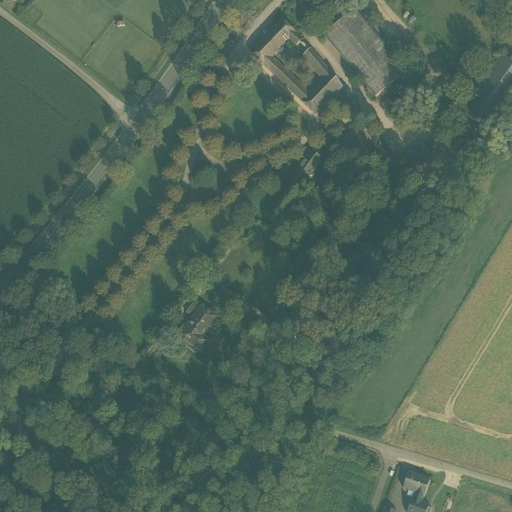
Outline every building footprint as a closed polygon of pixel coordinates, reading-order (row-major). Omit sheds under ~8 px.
[(355,11),(324,36),(376,98),(407,73),(355,11)] [(282,20),(258,44),(272,58),(290,40),(296,47),(303,41),(282,20)] [(308,94),(272,58),(258,44),(251,52),(301,101),(308,94)] [(321,81),(329,72),(311,50),(303,57),(321,81)] [(511,62),(502,56),(462,114),(487,131),(511,93),(511,62)] [(321,81),(308,94),(301,101),(316,116),(343,88),(329,72),(321,81)] [(418,145),(403,166),(416,175),(431,154),(418,145)] [(321,159),(313,152),(299,170),(310,178),(311,177),(313,178),(318,171),(314,168),(321,159)] [(310,178),(299,170),(293,179),(292,179),(287,185),(297,192),(304,182),(306,184),(310,178)] [(434,189),(430,186),(417,204),(413,201),(407,209),(415,215),(434,189)] [(338,218),(344,222),(351,211),(342,205),(338,211),(341,213),(338,218)] [(193,319),(202,307),(196,303),(187,314),(193,319)] [(203,355),(211,343),(203,337),(213,325),(206,319),(210,313),(202,307),(193,319),(184,332),(189,337),(185,342),(203,355)] [(210,313),(206,319),(213,325),(215,326),(221,318),(217,315),(219,312),(217,311),(215,313),(211,311),(210,313)] [(189,337),(184,332),(179,337),(185,342),(189,337)] [(424,497),(430,481),(409,473),(403,490),(415,494),(424,497)] [(422,503),(424,497),(415,494),(413,500),(412,500),(407,511),(426,511),(428,508),(429,506),(422,503)]
